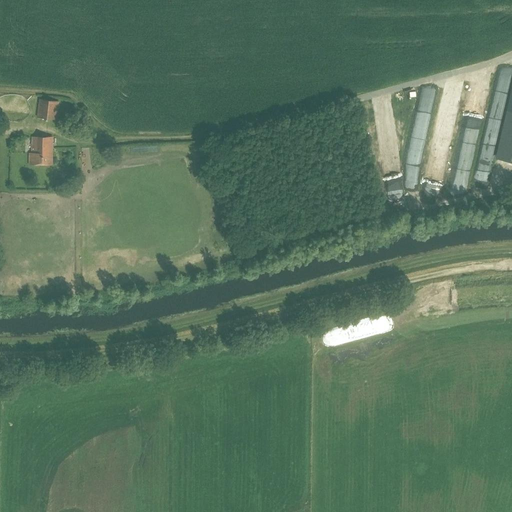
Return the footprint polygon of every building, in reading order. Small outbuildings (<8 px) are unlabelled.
[(446,106),(458,109),(462,91),(450,88),(446,106)] [(511,97),(498,158),(511,160),(511,97)] [(57,119),(59,101),(40,99),(38,117),(57,119)] [(52,165),(53,137),(33,137),(33,153),(30,153),(30,164),(52,165)] [(203,266),(203,255),(187,256),(188,266),(203,266)]
